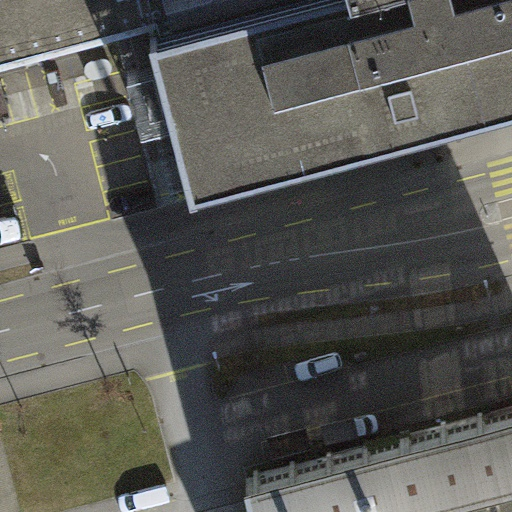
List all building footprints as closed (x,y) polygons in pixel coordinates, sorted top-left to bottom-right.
[(0,0),(0,66),(149,28),(141,0),(0,0)] [(141,0),(149,28),(252,0),(141,0)] [(511,0),(252,0),(149,28),(193,188),(487,108),(486,104),(511,96),(511,0)] [(511,96),(486,104),(487,108),(491,125),(511,119),(511,96)] [(511,511),(511,407),(247,478),(256,511),(511,511)]
